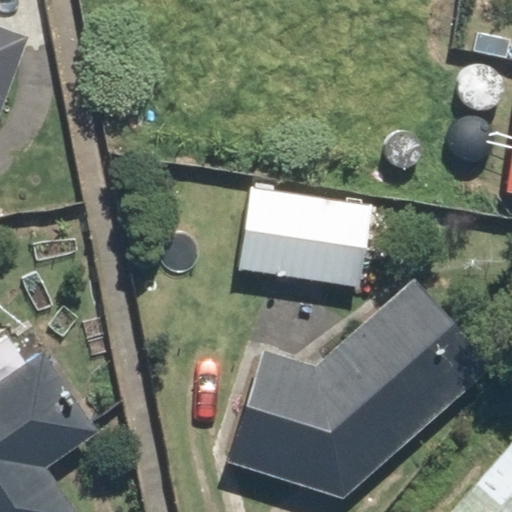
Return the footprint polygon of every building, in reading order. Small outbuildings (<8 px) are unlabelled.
[(0,82),(16,40),(0,34),(0,82)] [(511,132),(503,190),(511,191),(511,132)] [(244,190),(231,272),(351,290),(363,209),(244,190)] [(253,356),(218,464),(332,501),(481,372),(404,285),(304,372),(253,356)] [(88,436),(32,356),(0,377),(0,511),(63,511),(35,472),(88,436)] [(511,511),(511,436),(445,511),(511,511)]
